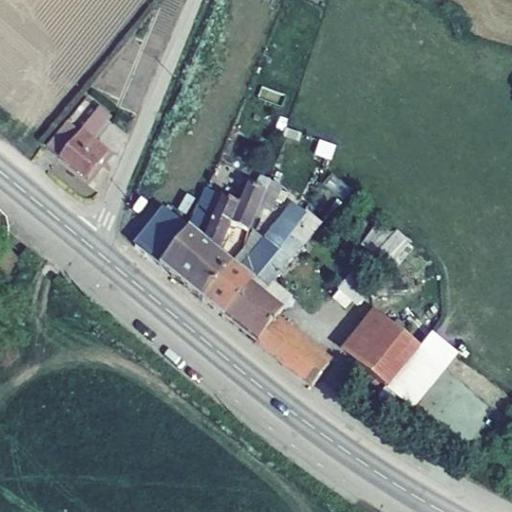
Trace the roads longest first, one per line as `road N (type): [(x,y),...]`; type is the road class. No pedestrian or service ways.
road 1 (primary): [(444,511),(301,417),(93,246)]
road 2 (unclassified): [(93,246),(194,0)]
road 3 (primary): [(93,246),(0,170)]
